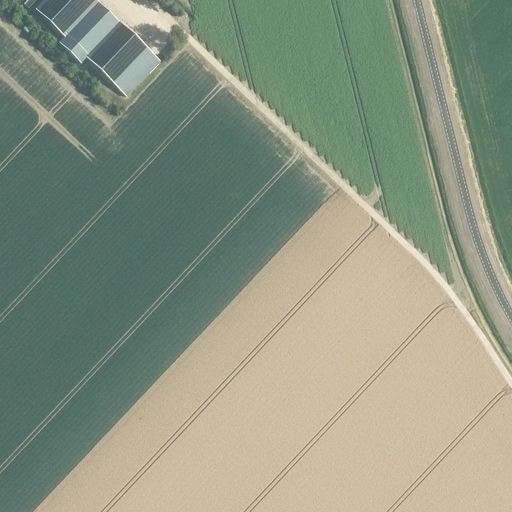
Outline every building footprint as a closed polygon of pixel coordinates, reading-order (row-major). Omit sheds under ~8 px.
[(92,0),(45,0),(35,11),(64,39),(97,4),(92,0)] [(64,39),(58,45),(79,66),(85,60),(119,25),(97,4),(64,39)] [(203,52),(212,46),(205,36),(212,31),(207,25),(209,24),(205,18),(194,25),(197,29),(190,33),(203,52)] [(119,25),(85,60),(114,88),(126,99),(159,64),(148,53),(119,25)] [(216,45),(211,52),(218,56),(223,49),(216,45)]
